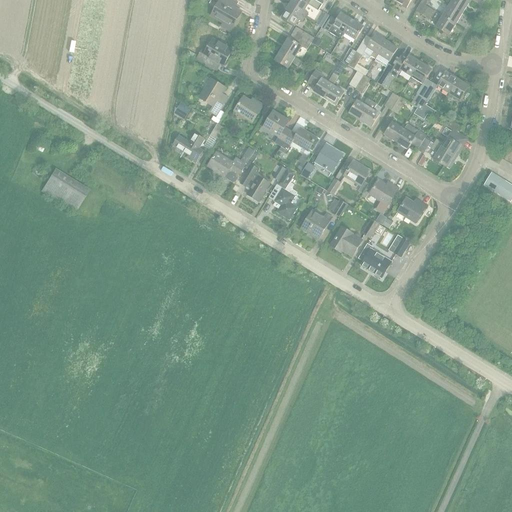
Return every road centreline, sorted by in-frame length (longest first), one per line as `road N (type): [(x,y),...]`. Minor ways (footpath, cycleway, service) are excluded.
road 1 (unclassified): [(388,308),(0,78)]
road 2 (residential): [(454,200),(258,78),(263,0)]
road 3 (track): [(225,511),(308,315),(335,277)]
road 4 (unclassified): [(500,66),(448,56),(357,0)]
road 5 (residential): [(511,389),(388,308)]
road 6 (residential): [(454,200),(491,128),(500,66)]
road 7 (residential): [(388,308),(454,200)]
